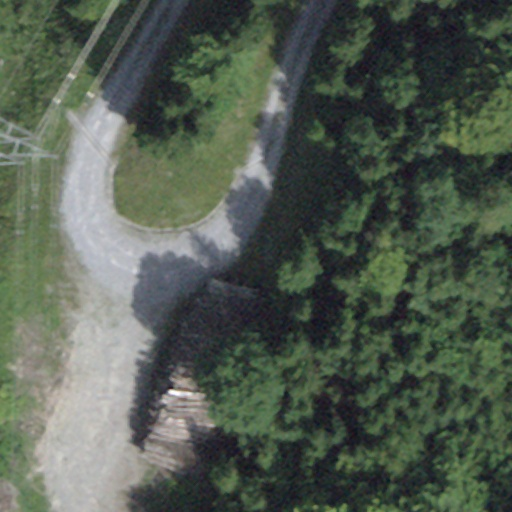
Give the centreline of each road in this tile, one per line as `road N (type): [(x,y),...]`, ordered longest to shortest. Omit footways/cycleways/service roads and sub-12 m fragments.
road 1 (track): [(168,0),(109,101),(87,159),(91,210),(120,259),(177,273),(221,234),(261,159),(274,80),(316,0)]
road 2 (track): [(120,259),(89,402),(109,511)]
